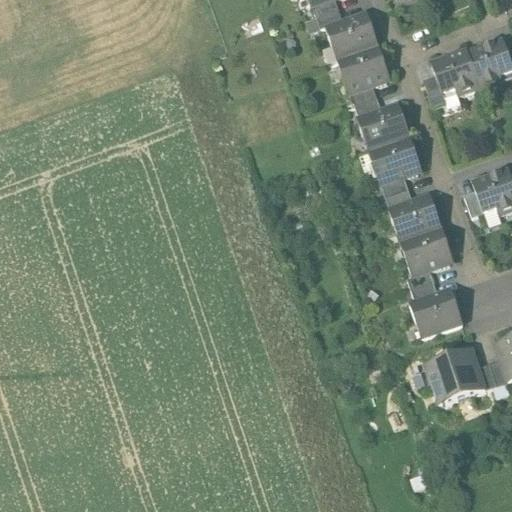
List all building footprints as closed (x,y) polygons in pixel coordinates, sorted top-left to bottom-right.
[(337,0),(303,0),(307,10),(337,0)] [(324,27),(336,65),(379,51),(366,14),(324,27)] [(511,51),(506,34),(467,47),(482,94),(511,84),(511,51)] [(467,47),(427,60),(442,107),(482,94),(467,47)] [(336,65),(349,103),(391,89),(379,51),(336,65)] [(353,119),(365,155),(410,140),(398,104),(353,119)] [(365,155),(377,190),(422,175),(410,140),(365,155)] [(511,163),(503,167),(511,194),(511,163)] [(511,194),(503,167),(464,179),(480,230),(511,220),(511,194)] [(388,214),(399,249),(445,235),(434,200),(388,214)] [(399,249),(410,285),(456,271),(445,235),(399,249)] [(405,303),(419,344),(463,330),(449,289),(405,303)] [(511,340),(491,347),(502,386),(511,382),(511,340)] [(420,365),(435,412),(484,397),(469,350),(420,365)]
